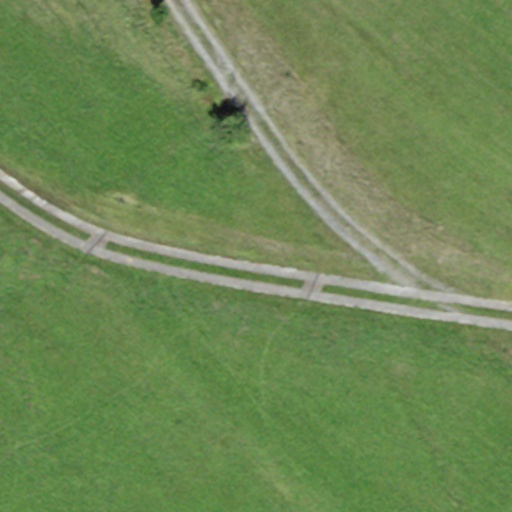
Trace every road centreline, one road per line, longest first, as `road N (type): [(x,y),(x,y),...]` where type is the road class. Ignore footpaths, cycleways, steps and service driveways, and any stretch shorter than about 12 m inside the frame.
road 1 (track): [(511,323),(151,265),(57,225),(0,181)]
road 2 (track): [(431,311),(332,226),(249,119),(175,0)]
